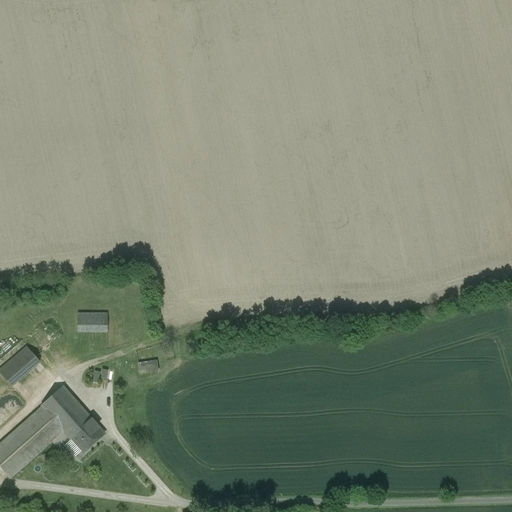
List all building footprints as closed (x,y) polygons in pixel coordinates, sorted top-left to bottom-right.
[(108,314),(78,314),(78,332),(108,332),(108,314)] [(49,317),(22,340),(27,347),(36,357),(63,334),(49,317)] [(27,347),(0,370),(0,371),(12,386),(40,362),(36,357),(27,347)] [(156,361),(138,364),(140,374),(158,371),(156,361)] [(87,415),(63,387),(41,406),(43,407),(66,434),(87,415)] [(43,407),(0,445),(0,467),(9,478),(51,441),(56,448),(68,437),(66,434),(43,407)] [(87,415),(66,434),(68,437),(83,453),(97,440),(104,434),(87,415)]
